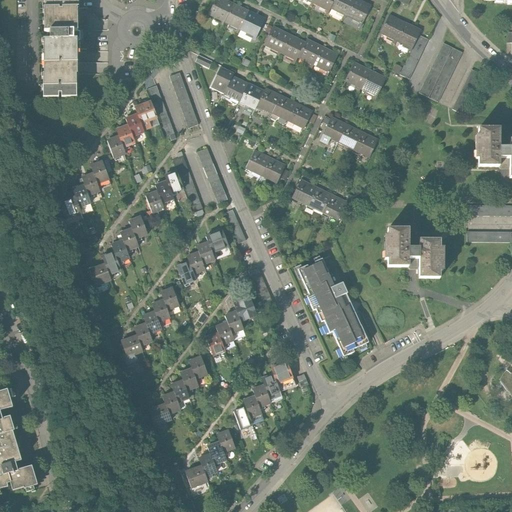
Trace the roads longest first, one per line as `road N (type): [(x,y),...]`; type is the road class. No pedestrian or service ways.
road 1 (residential): [(146,19),(171,15),(211,137),(316,379),(336,403)]
road 2 (residential): [(64,511),(0,296)]
road 3 (tertiary): [(336,403),(497,301)]
road 4 (tertiary): [(240,511),(336,403)]
